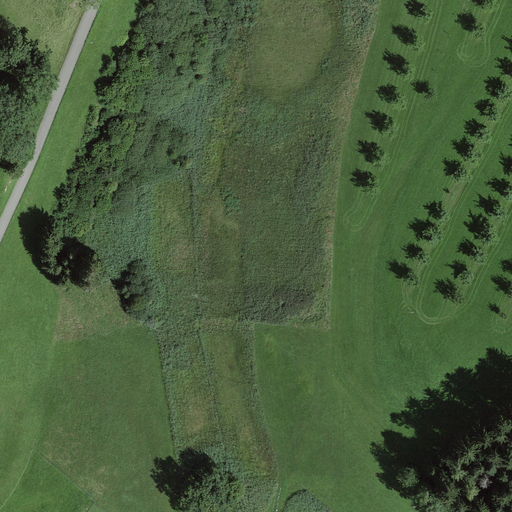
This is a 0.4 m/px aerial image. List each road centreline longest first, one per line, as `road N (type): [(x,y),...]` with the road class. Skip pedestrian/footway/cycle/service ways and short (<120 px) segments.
road 1 (unclassified): [(0,232),(96,0)]
road 2 (track): [(259,332),(282,470),(275,511)]
